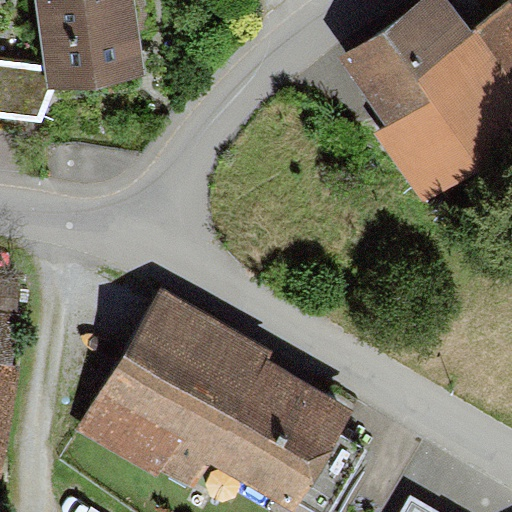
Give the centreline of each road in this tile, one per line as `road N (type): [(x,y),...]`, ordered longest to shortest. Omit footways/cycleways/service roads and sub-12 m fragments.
road 1 (residential): [(139,240),(511,457)]
road 2 (residential): [(139,240),(208,126),(295,29),(348,0)]
road 3 (residential): [(0,209),(139,240)]
